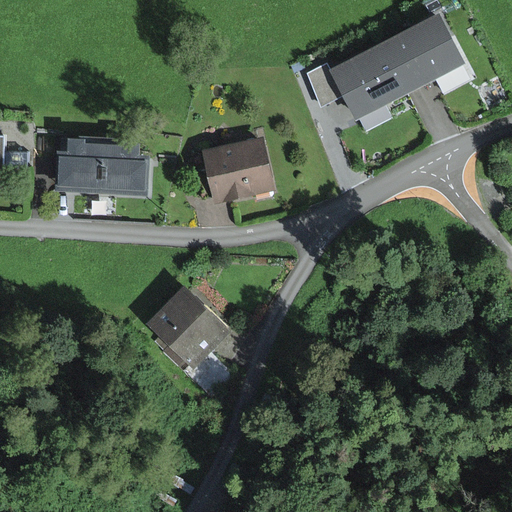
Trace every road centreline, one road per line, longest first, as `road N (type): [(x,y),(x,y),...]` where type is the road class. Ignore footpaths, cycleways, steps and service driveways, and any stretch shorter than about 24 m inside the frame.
road 1 (unclassified): [(320,215),(247,414),(189,511)]
road 2 (residential): [(320,215),(234,236),(185,238),(0,226)]
road 3 (residential): [(435,161),(320,215)]
road 4 (residential): [(435,161),(511,256)]
